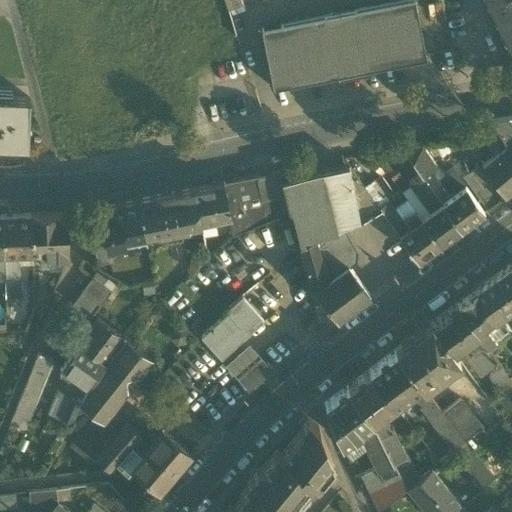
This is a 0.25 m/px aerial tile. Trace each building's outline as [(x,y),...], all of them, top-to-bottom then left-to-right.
[(224,0),(228,10),(243,5),(241,0),(224,0)] [(403,0),(261,28),(273,88),(426,58),(414,0),(403,0)] [(511,0),(488,0),(510,44),(511,43),(511,0)] [(0,96),(0,144),(27,146),(29,98),(0,96)] [(511,141),(511,124),(507,118),(491,120),(504,139),(508,145),(511,141)] [(456,146),(468,172),(477,168),(482,165),(492,157),(486,141),(456,146)] [(511,141),(508,145),(502,149),(511,162),(511,141)] [(402,146),(421,172),(421,173),(435,164),(421,144),(402,146)] [(505,196),(511,189),(511,162),(502,149),(492,157),(482,165),(505,196)] [(343,228),(381,210),(379,207),(363,186),(348,164),(318,172),(282,182),(282,185),(289,211),(289,212),(291,212),(299,245),(311,292),(316,291),(315,289),(348,265),(347,265),(354,260),(355,251),(344,231),(344,230),(343,228)] [(421,173),(426,180),(434,174),(434,173),(435,169),(437,167),(435,164),(421,173)] [(445,178),(437,167),(435,169),(434,173),(434,174),(450,196),(464,186),(454,172),(445,178)] [(462,175),(486,209),(500,199),(477,168),(468,172),(462,175)] [(279,171),(258,175),(267,220),(289,211),(282,185),(282,182),(280,173),(279,171)] [(430,211),(421,218),(420,218),(439,244),(460,228),(426,180),(421,173),(421,172),(409,181),(411,185),(430,211)] [(434,174),(426,180),(460,228),(483,212),(464,186),(450,196),(434,174)] [(232,234),(267,220),(258,175),(223,182),(230,218),(229,218),(232,234)] [(363,186),(379,207),(388,200),(374,179),(363,186)] [(223,182),(193,187),(201,225),(201,227),(216,224),(216,221),(229,218),(230,218),(223,182)] [(415,211),(421,218),(430,211),(411,185),(402,192),(406,197),(415,211)] [(189,227),(201,225),(193,187),(165,193),(137,199),(144,236),(158,233),(158,235),(167,233),(168,238),(174,237),(182,235),(181,230),(189,228),(189,227)] [(406,197),(393,207),(407,228),(410,225),(405,218),(415,211),(406,197)] [(125,240),(144,236),(137,199),(108,204),(111,220),(102,222),(105,237),(108,250),(127,247),(125,240)] [(388,200),(379,207),(381,210),(389,221),(398,234),(407,228),(393,207),(388,200)] [(410,225),(420,218),(421,218),(415,211),(405,218),(410,225)] [(31,253),(37,253),(39,253),(40,256),(45,256),(68,255),(66,212),(30,214),(31,253)] [(31,254),(31,253),(30,214),(2,215),(4,255),(13,255),(31,254)] [(398,234),(417,260),(439,244),(420,218),(410,225),(407,228),(398,234)] [(96,256),(98,268),(111,266),(108,250),(105,237),(93,240),(96,256)] [(45,264),(45,256),(40,256),(39,253),(37,253),(37,264),(45,264)] [(13,255),(4,255),(4,279),(5,298),(18,297),(19,297),(18,262),(16,259),(13,255)] [(511,261),(502,270),(511,283),(511,261)] [(316,291),(336,319),(369,294),(348,265),(315,289),(316,291)] [(511,283),(502,270),(479,286),(500,315),(504,320),(508,317),(505,312),(511,306),(511,283)] [(91,277),(101,286),(106,280),(95,272),(91,277)] [(71,304),(90,318),(110,292),(101,286),(91,277),(71,304)] [(153,280),(141,282),(143,296),(156,293),(153,280)] [(479,286),(456,303),(489,348),(498,341),(497,340),(487,326),(500,315),(479,286)] [(200,337),(219,358),(238,341),(248,333),(247,333),(262,319),(260,316),(241,295),(225,310),(227,312),(200,337)] [(456,303),(431,323),(453,353),(466,343),(472,352),(486,370),(490,367),(498,360),(489,348),(456,303)] [(487,326),(497,340),(511,330),(504,320),(500,315),(487,326)] [(76,343),(77,344),(104,363),(124,337),(96,316),(76,343)] [(431,323),(421,330),(440,355),(436,358),(445,371),(449,368),(459,360),(453,353),(431,323)] [(182,327),(173,329),(170,339),(176,346),(186,344),(188,334),(182,327)] [(423,387),(445,371),(436,358),(440,355),(421,330),(395,349),(423,387)] [(87,388),(82,399),(81,401),(98,415),(103,419),(151,358),(124,337),(104,363),(87,388)] [(248,390),(272,369),(272,368),(248,342),(224,363),(248,390)] [(87,388),(104,363),(77,344),(59,369),(70,377),(87,388)] [(410,390),(417,399),(427,392),(423,387),(395,349),(368,370),(393,403),(410,390)] [(478,375),(486,370),(472,352),(465,357),(478,375)] [(21,396),(33,401),(53,359),(38,353),(32,369),(21,396)] [(490,367),(493,371),(493,372),(502,365),(498,360),(490,367)] [(490,373),(505,394),(511,388),(511,379),(510,376),(502,365),(493,372),(493,371),(490,373)] [(70,377),(59,369),(55,375),(66,384),(70,377)] [(347,385),(372,419),(381,412),(393,403),(368,370),(347,385)] [(87,388),(70,377),(66,384),(62,390),(82,399),(87,388)] [(377,467),(392,459),(372,419),(347,385),(325,402),(341,443),(342,442),(359,430),(364,440),(376,466),(377,467)] [(511,388),(505,394),(499,399),(510,413),(511,410),(511,388)] [(70,423),(81,401),(82,399),(62,390),(55,393),(48,412),(70,423)] [(433,399),(427,392),(417,399),(415,400),(421,408),(433,399)] [(23,429),(33,401),(21,396),(11,424),(23,429)] [(442,412),(464,441),(482,427),(459,398),(442,412)] [(421,408),(452,450),(463,442),(464,441),(442,412),(433,399),(421,408)] [(389,423),(381,412),(372,419),(392,459),(399,474),(413,467),(405,452),(391,423),(389,423)] [(109,440),(118,430),(103,419),(98,415),(71,447),(92,462),(95,459),(95,458),(98,453),(94,450),(106,437),(109,440)] [(287,511),(312,482),(317,486),(327,474),(322,470),(330,461),(332,460),(318,427),(307,417),(301,424),(301,425),(301,429),(281,454),(276,450),(261,468),(257,469),(257,468),(245,483),(247,485),(238,496),(241,498),(233,508),(230,506),(224,511),(287,511)] [(95,459),(109,469),(114,462),(126,449),(135,439),(140,433),(125,421),(118,430),(109,440),(106,437),(94,450),(98,453),(95,458),(95,459)] [(132,466),(158,489),(189,453),(161,429),(145,449),(135,439),(126,449),(114,462),(126,472),(132,466)] [(359,430),(342,442),(350,450),(364,440),(359,430)] [(494,477),(463,442),(452,450),(475,477),(471,481),(479,490),(494,477)] [(363,472),(381,508),(406,488),(399,474),(392,459),(377,467),(376,466),(363,472)] [(406,488),(426,511),(449,511),(459,504),(431,468),(406,488)] [(34,508),(40,511),(50,511),(57,503),(55,488),(29,491),(30,503),(31,505),(34,508)] [(0,508),(16,507),(14,492),(0,493),(0,508)] [(69,511),(57,503),(50,511),(69,511)]
